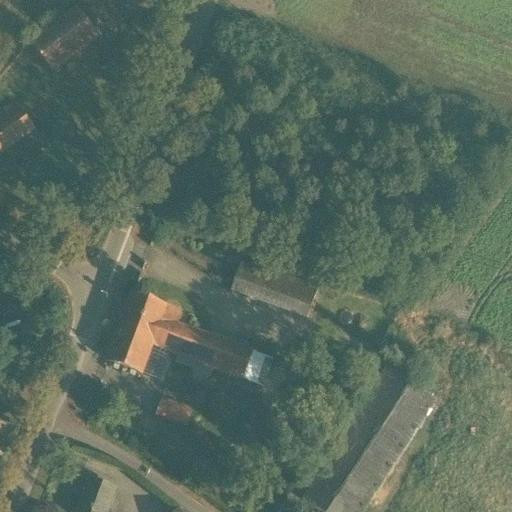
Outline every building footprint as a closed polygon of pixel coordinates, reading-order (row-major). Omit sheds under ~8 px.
[(78,10),(31,45),(51,72),(98,37),(78,10)] [(0,155),(35,130),(16,104),(0,115),(0,155)] [(229,292),(304,320),(316,288),(241,259),(229,292)] [(108,364),(149,379),(152,380),(162,352),(263,389),(274,361),(178,326),(181,316),(132,297),(108,364)] [(302,502),(318,511),(366,511),(438,403),(388,370),(302,502)] [(162,401),(156,417),(186,428),(192,412),(162,401)] [(108,511),(117,491),(90,482),(78,511),(108,511)]
